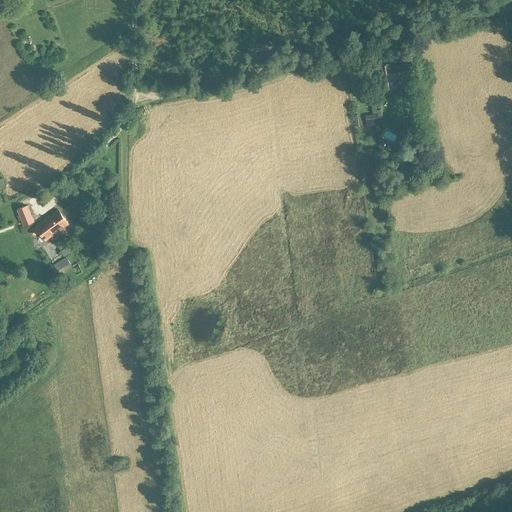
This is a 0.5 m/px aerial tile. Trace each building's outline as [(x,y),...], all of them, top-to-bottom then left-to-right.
[(407,64),(391,66),(391,64),(381,65),(385,89),(395,87),(393,77),(409,74),(407,64)] [(361,68),(351,70),(355,92),(365,91),(361,68)] [(367,127),(378,125),(377,114),(366,115),(367,127)] [(32,216),(28,205),(17,209),(20,215),(18,216),(20,221),(32,216)] [(47,241),(68,225),(58,211),(36,227),(47,241)] [(58,272),(71,264),(66,257),(54,265),(58,272)] [(70,296),(77,294),(74,286),(67,289),(70,296)]
